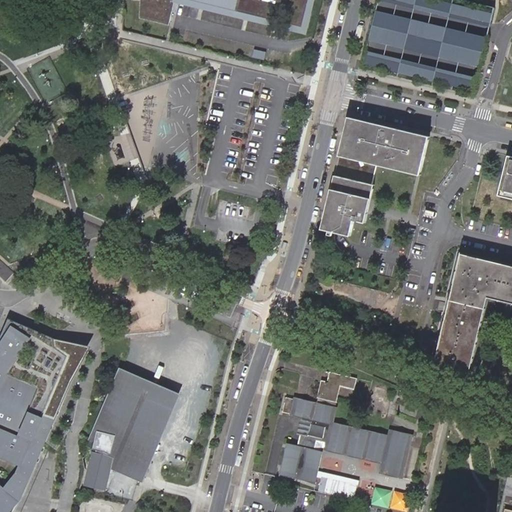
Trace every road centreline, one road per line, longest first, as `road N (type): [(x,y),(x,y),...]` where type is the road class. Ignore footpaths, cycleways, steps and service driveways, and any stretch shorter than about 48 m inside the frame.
road 1 (residential): [(0,298),(15,298),(90,258),(116,256),(275,318)]
road 2 (residential): [(333,93),(275,318)]
road 3 (residential): [(275,318),(219,492)]
road 4 (residential): [(333,93),(480,128)]
road 5 (residential): [(444,227),(399,371)]
road 6 (unknown): [(431,268),(327,239),(303,222)]
road 7 (residential): [(275,318),(399,371)]
road 8 (residential): [(399,371),(511,419)]
